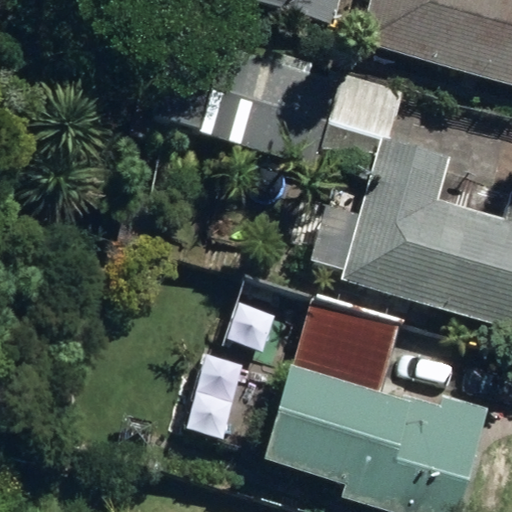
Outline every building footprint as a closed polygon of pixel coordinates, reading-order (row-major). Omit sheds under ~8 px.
[(227,0),(223,16),(320,42),(330,0),(227,0)] [(511,104),(511,0),(362,0),(347,60),(511,104)] [(186,147),(306,178),(326,97),(158,52),(138,129),(188,142),(186,147)] [(327,298),(511,348),(511,343),(511,205),(498,202),(489,234),(425,215),(435,177),(364,158),(327,298)] [(215,357),(257,368),(274,304),(231,293),(215,357)] [(277,389),(365,412),(385,336),(299,314),(277,389)] [(399,413),(395,425),(275,393),(251,483),(330,504),(327,511),(449,511),(473,425),(427,412),(425,421),(399,413)]
